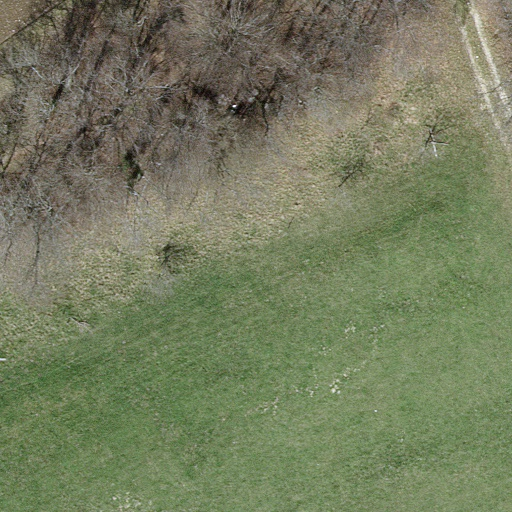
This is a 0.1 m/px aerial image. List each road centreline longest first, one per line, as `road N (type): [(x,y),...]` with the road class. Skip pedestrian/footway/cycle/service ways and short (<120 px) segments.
road 1 (track): [(0,161),(304,0)]
road 2 (track): [(511,125),(474,0)]
